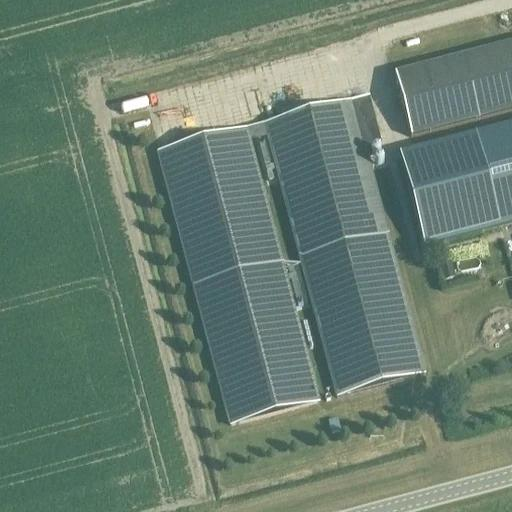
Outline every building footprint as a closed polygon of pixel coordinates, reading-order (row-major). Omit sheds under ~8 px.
[(511,46),(394,77),(410,140),(511,112),(511,46)] [(369,99),(352,104),(264,127),(245,132),(201,144),(176,150),(158,155),(230,428),(317,405),(247,143),(267,138),(336,400),(424,377),(366,158),(372,156),(370,150),(381,147),(369,99)] [(511,225),(511,129),(400,159),(423,249),(511,225)] [(263,143),(258,144),(268,182),(272,181),(263,143)] [(450,263),(438,266),(442,283),(454,279),(450,263)] [(291,268),(287,269),(297,308),(302,307),(291,268)]
